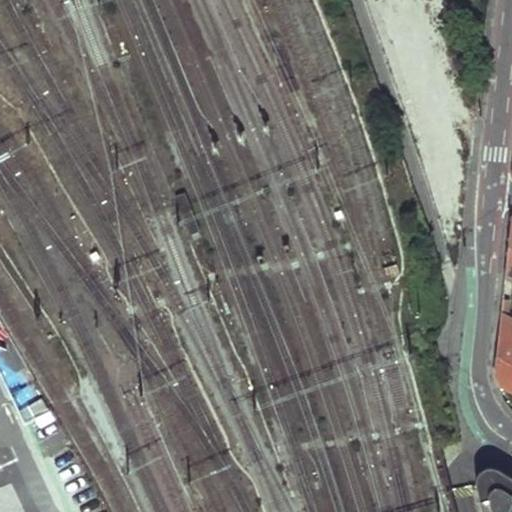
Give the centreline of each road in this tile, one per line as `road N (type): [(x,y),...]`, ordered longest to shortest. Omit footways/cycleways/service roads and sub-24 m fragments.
road 1 (residential): [(356,0),(450,280),(483,323)]
road 2 (residential): [(511,22),(492,188)]
road 3 (residential): [(492,188),(483,323)]
road 4 (residential): [(483,323),(481,387),(494,418),(511,433)]
